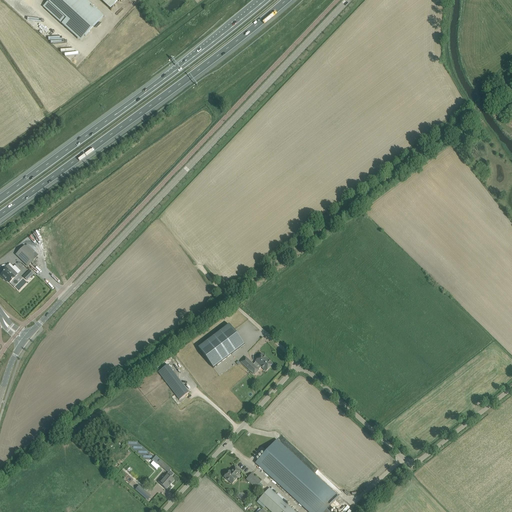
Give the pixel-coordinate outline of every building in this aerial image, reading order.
[(49,0),(43,7),(74,35),(78,30),(86,36),(99,21),(85,8),(89,3),(86,0),(49,0)] [(101,0),(111,9),(118,0),(101,0)] [(16,255),(28,266),(36,258),(24,246),(16,255)] [(6,267),(3,270),(4,271),(0,276),(5,281),(6,280),(9,283),(15,278),(9,272),(10,272),(6,267)] [(213,368),(244,345),(229,324),(198,348),(213,368)] [(253,365),(256,367),(258,364),(261,367),(266,371),(273,365),(262,355),(256,362),(253,365)] [(253,365),(248,360),(244,365),(251,372),(256,367),(253,365)] [(168,365),(158,372),(179,400),(189,393),(168,365)] [(255,463),(308,511),(326,511),(328,511),(327,509),(339,497),(279,441),(277,440),(255,463)] [(169,473),(170,471),(171,470),(164,463),(162,465),(161,466),(169,473)] [(232,470),(232,471),(230,472),(229,471),(224,477),(225,478),(225,479),(228,482),(228,481),(232,484),(237,479),(235,477),(240,472),(235,467),(232,470)] [(173,474),(170,471),(169,473),(163,479),(162,478),(159,482),(166,489),(169,486),(170,485),(170,486),(170,485),(171,483),(172,484),(172,483),(174,480),(171,477),(173,474)] [(257,485),(261,482),(252,474),(246,479),(259,491),(261,488),(257,485)] [(139,486),(136,490),(143,496),(146,492),(139,486)] [(295,511),(269,488),(258,500),(271,511),(295,511)]
